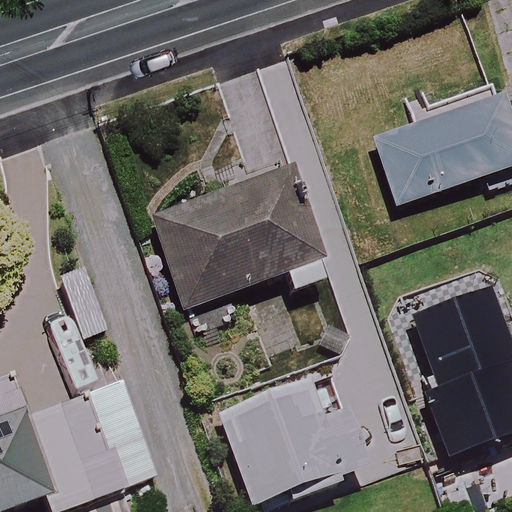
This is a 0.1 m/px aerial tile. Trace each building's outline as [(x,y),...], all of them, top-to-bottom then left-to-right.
[(511,177),(511,166),(493,107),(366,148),(388,216),(511,177)] [(310,273),(279,183),(146,228),(177,318),(310,273)] [(511,446),(511,385),(484,299),(407,324),(430,397),(418,401),(441,470),(511,446)] [(314,432),(300,392),(211,422),(241,511),(272,511),(357,484),(337,424),(314,432)] [(0,511),(27,511),(37,509),(38,511),(110,511),(128,507),(124,497),(150,488),(119,396),(21,429),(19,423),(0,428),(0,511)]
